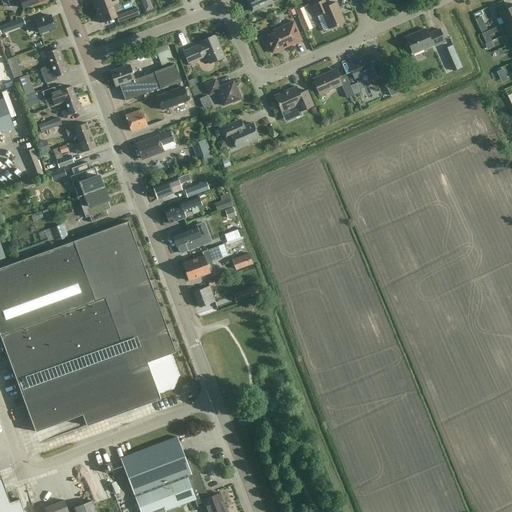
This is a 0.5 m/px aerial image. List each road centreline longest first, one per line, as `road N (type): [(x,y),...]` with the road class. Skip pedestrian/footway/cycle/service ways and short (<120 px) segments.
road 1 (tertiary): [(190,335),(87,60)]
road 2 (unclassified): [(216,399),(24,473),(0,404)]
road 3 (residential): [(87,60),(218,8)]
road 4 (residential): [(254,80),(368,31)]
road 5 (tertiary): [(259,511),(216,399)]
